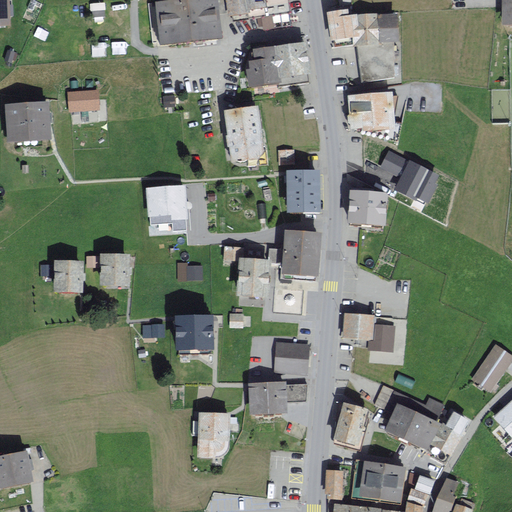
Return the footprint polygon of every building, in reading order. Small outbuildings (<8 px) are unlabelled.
[(11,0),(0,0),(0,29),(3,29),(12,29),(11,0)] [(220,0),(224,21),(248,18),(247,12),(264,10),(263,0),(220,0)] [(290,13),(287,0),(263,0),(264,10),(265,16),(290,13)] [(511,0),(501,0),(502,9),(501,29),(511,28),(511,0)] [(216,1),(153,6),(156,46),(219,42),(216,1)] [(335,14),(328,15),(330,45),(351,42),(352,49),(358,48),(393,45),(398,45),(398,40),(396,15),(349,18),(347,12),(335,14)] [(292,28),(290,13),(265,16),(261,17),(263,32),(292,28)] [(306,44),(272,49),(277,82),(312,77),(306,44)] [(393,45),(358,48),(362,84),(395,79),(393,45)] [(277,82),(272,49),(251,53),(252,63),(244,65),(248,90),(248,92),(255,91),(278,87),(277,82)] [(98,92),(67,94),(68,115),(71,115),(72,127),(100,124),(99,100),(98,92)] [(510,126),(510,92),(492,92),(492,126),(510,126)] [(392,132),(390,95),(347,97),(349,131),(392,132)] [(46,104),(3,108),(6,144),(49,141),(48,133),(46,104)] [(258,107),(226,111),(232,164),(263,160),(258,107)] [(511,128),(501,128),(501,144),(511,144),(511,128)] [(295,151),(277,151),(278,168),(289,167),(289,161),(294,158),(295,153),(295,151)] [(428,192),(438,172),(391,151),(385,164),(395,169),(394,172),(398,174),(400,169),(426,180),(422,189),(428,192)] [(318,176),(285,177),(285,179),(286,214),(319,213),(318,176)] [(185,186),(146,188),(148,217),(150,217),(150,224),(172,223),(172,231),(186,230),(186,220),(187,220),(185,186)] [(387,197),(349,194),(346,227),(362,229),(384,231),(387,197)] [(320,237),(283,234),(282,244),(282,251),(281,268),(280,278),(317,281),(320,237)] [(282,251),(224,249),(222,262),(238,264),(238,260),(271,264),(271,267),(281,268),(282,251)] [(98,272),(99,257),(86,257),(86,272),(98,272)] [(131,258),(99,257),(98,272),(98,291),(127,291),(131,291),(131,258)] [(271,264),(238,260),(238,264),(234,306),(262,309),(267,309),(271,267),(271,264)] [(188,265),(188,279),(203,279),(203,265),(188,265)] [(83,272),(83,266),(54,266),(54,267),(53,279),(53,293),(83,293),(83,272)] [(54,267),(40,267),(40,279),(53,279),(54,267)] [(374,319),(344,316),(342,340),(369,342),(372,343),(373,327),(374,319)] [(211,321),(172,322),(172,356),(179,356),(211,354),(211,321)] [(143,324),(144,338),(165,337),(165,323),(143,324)] [(394,329),(373,327),(372,343),(369,342),(368,350),(368,353),(392,354),(394,329)] [(296,345),(276,343),(274,374),(298,376),(308,376),(310,346),(296,345)] [(511,357),(494,346),(471,382),(491,395),(506,373),(511,363),(511,357)] [(286,385),(249,386),(250,416),(287,414),(286,404),(286,387),(286,385)] [(308,386),(286,387),(286,404),(306,403),(308,386)] [(511,401),(494,419),(511,437),(511,401)] [(368,414),(343,408),(334,442),(359,448),(368,414)] [(420,420),(397,409),(384,434),(413,449),(426,455),(439,429),(420,420)] [(453,415),(445,428),(460,438),(468,425),(453,415)] [(229,417),(198,416),(196,460),(214,461),(214,458),(219,458),(224,456),(227,453),(229,450),(229,445),(229,417)] [(432,448),(451,458),(461,439),(442,429),(432,448)] [(25,450),(0,455),(0,490),(32,483),(31,476),(25,450)] [(406,471),(364,464),(358,496),(401,504),(406,471)] [(343,473),(325,472),(324,498),(342,499),(343,473)] [(430,494),(434,481),(418,476),(415,490),(430,494)] [(446,479),(434,511),(448,511),(449,511),(450,511),(455,497),(454,497),(458,483),(446,479)] [(472,507),(474,502),(457,497),(455,502),(472,507)] [(405,511),(390,511),(383,511),(382,511),(424,511),(425,509),(407,503),(405,511)]
